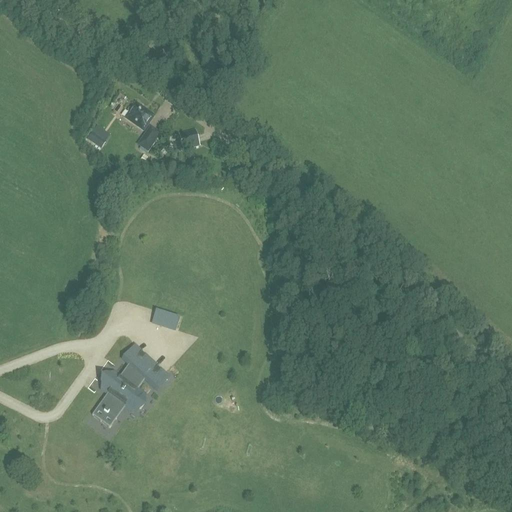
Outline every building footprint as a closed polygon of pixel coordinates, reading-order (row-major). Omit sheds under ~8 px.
[(154,116),(136,104),(133,108),(131,108),(129,108),(128,110),(128,112),(129,113),(126,118),(144,131),(154,116)] [(139,145),(148,151),(160,134),(151,128),(139,145)] [(183,151),(200,146),(196,131),(179,135),(183,151)] [(105,144),(91,134),(86,141),(100,151),(105,144)] [(164,327),(168,315),(156,312),(152,324),(164,327)] [(110,396),(101,409),(104,412),(104,413),(107,415),(107,414),(110,416),(109,417),(110,417),(110,416),(113,418),(123,405),(125,407),(129,410),(131,412),(133,413),(133,412),(137,407),(140,402),(144,397),(145,396),(143,395),(140,393),(137,391),(134,389),(143,377),(153,387),(164,375),(161,372),(161,371),(160,371),(157,369),(158,368),(157,367),(157,368),(145,357),(145,356),(144,357),(141,354),(142,354),(142,353),(141,353),(136,349),(125,361),(131,367),(122,380),(119,378),(118,377),(115,381),(107,375),(107,376),(108,377),(107,378),(106,377),(105,378),(107,379),(104,382),(103,381),(103,382),(104,383),(103,384),(102,383),(101,384),(109,389),(106,393),(108,394),(110,396)]
